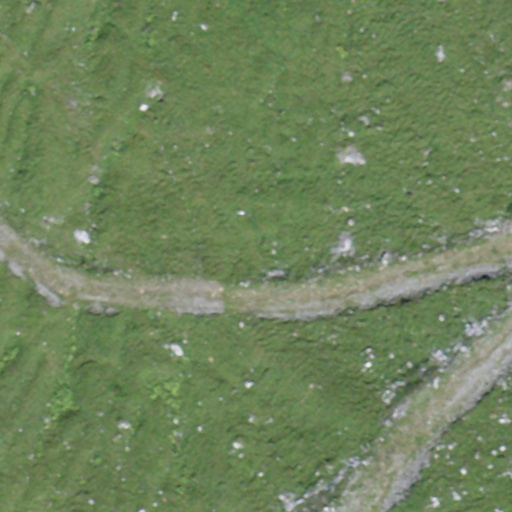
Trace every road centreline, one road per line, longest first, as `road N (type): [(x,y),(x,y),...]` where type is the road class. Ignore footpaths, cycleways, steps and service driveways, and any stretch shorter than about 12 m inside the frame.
road 1 (track): [(511,243),(297,300),(87,297),(0,238)]
road 2 (track): [(359,511),(421,422),(511,331)]
